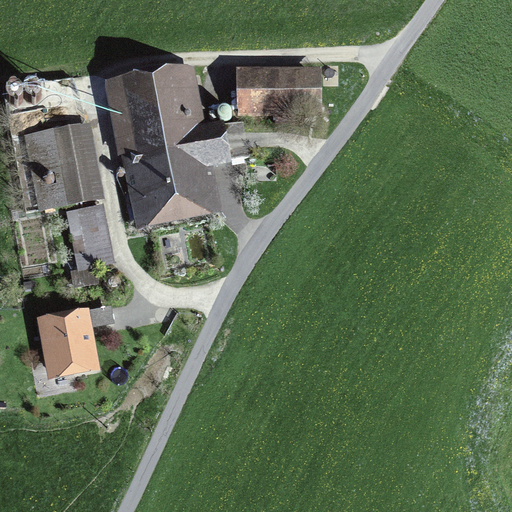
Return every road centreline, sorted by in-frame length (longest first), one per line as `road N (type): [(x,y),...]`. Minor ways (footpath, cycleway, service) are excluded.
road 1 (track): [(220,305),(164,299),(128,271),(90,108),(99,73),(148,62),(393,54)]
road 2 (unclassified): [(125,511),(220,305),(436,0)]
